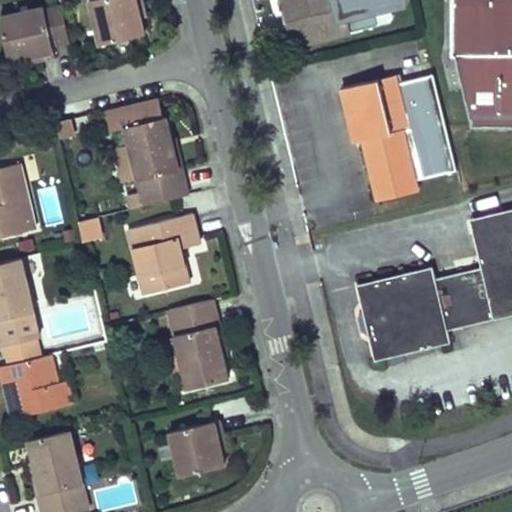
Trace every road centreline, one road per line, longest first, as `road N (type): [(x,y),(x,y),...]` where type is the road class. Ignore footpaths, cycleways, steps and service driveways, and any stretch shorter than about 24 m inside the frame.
road 1 (residential): [(212,56),(310,474)]
road 2 (residential): [(0,110),(212,56)]
road 3 (residential): [(511,453),(359,502)]
